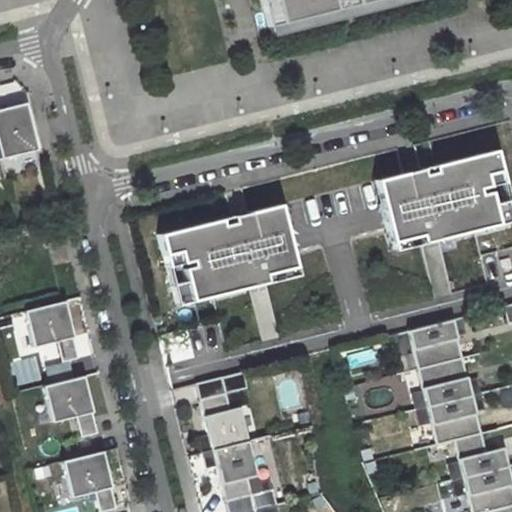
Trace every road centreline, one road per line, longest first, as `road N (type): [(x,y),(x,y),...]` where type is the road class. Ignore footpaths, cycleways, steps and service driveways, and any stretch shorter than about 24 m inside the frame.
road 1 (residential): [(511,87),(87,192)]
road 2 (residential): [(87,192),(163,511)]
road 3 (residential): [(46,39),(87,192)]
